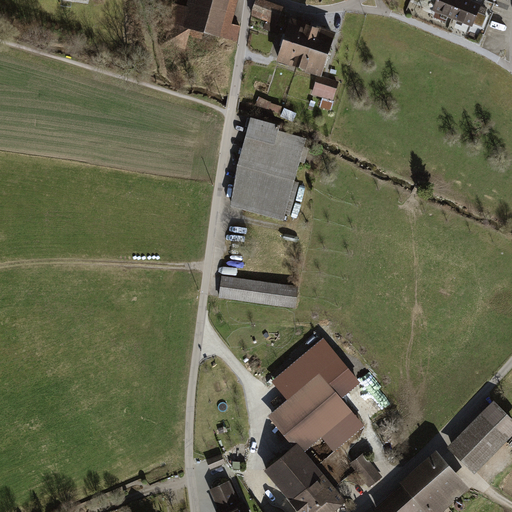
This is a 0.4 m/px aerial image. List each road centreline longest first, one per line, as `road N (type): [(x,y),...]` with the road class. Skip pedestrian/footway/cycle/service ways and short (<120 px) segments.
road 1 (residential): [(247,0),(190,400),(194,511)]
road 2 (unclassified): [(361,511),(511,360)]
road 3 (track): [(266,504),(250,472),(255,387),(199,326)]
road 4 (track): [(24,263),(207,265)]
